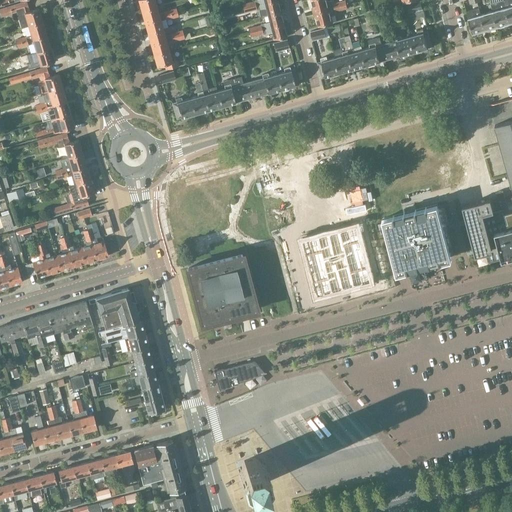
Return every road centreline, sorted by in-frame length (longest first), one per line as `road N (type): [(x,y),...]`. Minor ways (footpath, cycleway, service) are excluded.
road 1 (unclassified): [(186,361),(413,302)]
road 2 (residential): [(0,471),(195,420)]
road 3 (unclassified): [(0,308),(156,261)]
road 4 (tertiary): [(320,107),(464,66)]
road 5 (tertiary): [(198,141),(320,107)]
